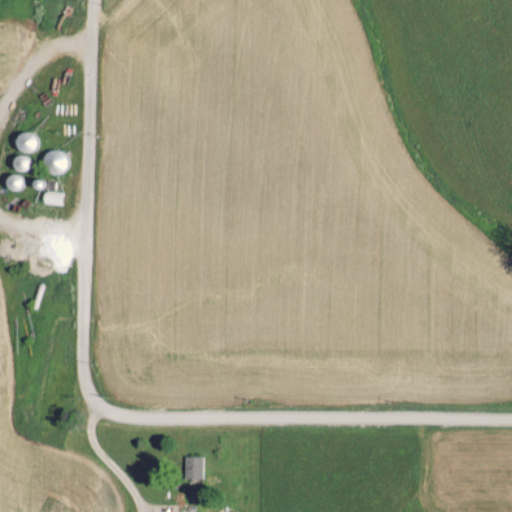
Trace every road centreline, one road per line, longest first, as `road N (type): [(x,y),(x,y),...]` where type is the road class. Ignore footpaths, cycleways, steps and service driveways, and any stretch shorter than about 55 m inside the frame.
road 1 (residential): [(92,404),(123,417),(511,419)]
road 2 (residential): [(92,404),(76,352),(87,0)]
